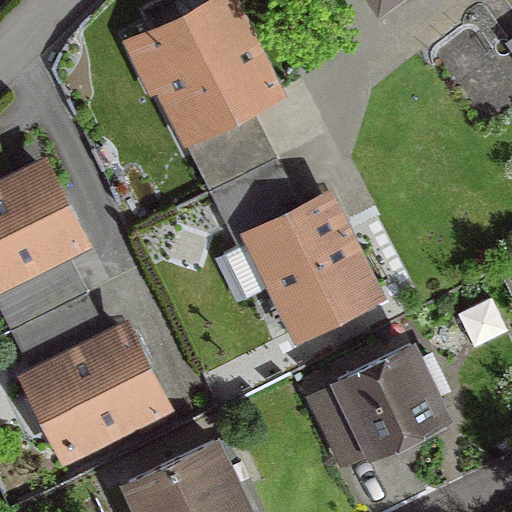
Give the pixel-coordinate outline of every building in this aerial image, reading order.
[(236,109),(246,104),(268,92),(222,0),(218,0),(145,36),(182,110),(168,117),(179,138),(184,136),(210,189),(262,162),(236,109)] [(368,292),(334,225),(322,200),(291,215),(262,162),(210,189),(237,242),(250,236),(295,328),(368,292)] [(0,305),(11,328),(74,297),(81,293),(58,247),(73,240),(38,168),(0,186),(0,305)] [(97,342),(74,297),(11,328),(34,373),(27,377),(63,449),(155,403),(135,362),(145,357),(136,338),(125,343),(119,331),(97,342)] [(369,452),(441,417),(406,345),(333,380),(340,394),(313,407),(339,461),(367,448),(369,452)] [(139,511),(243,511),(223,468),(233,463),(222,441),(212,446),(210,441),(125,482),(139,511)]
